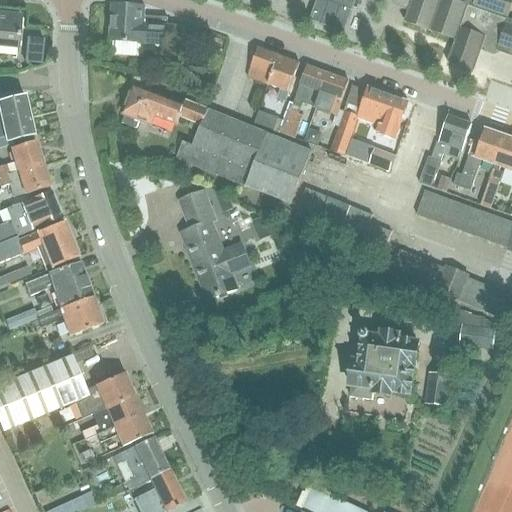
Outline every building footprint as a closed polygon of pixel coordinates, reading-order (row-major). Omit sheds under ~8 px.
[(317,0),(311,18),(345,31),(356,0),(317,0)] [(511,0),(396,0),(401,9),(408,12),(405,23),(406,23),(405,24),(455,41),(448,63),(449,64),(448,64),(473,73),(474,72),(475,73),(483,48),(511,57),(511,21),(509,20),(511,9),(511,0)] [(188,48),(189,28),(167,27),(167,19),(145,17),(145,10),(113,8),(111,43),(142,45),(188,48)] [(0,47),(17,49),(21,17),(0,15),(0,47)] [(28,40),(26,64),(42,65),(44,41),(28,40)] [(248,79),(269,86),(279,57),(258,50),(248,79)] [(279,57),(269,86),(281,90),(278,99),(286,102),(289,93),(290,93),(300,64),(279,57)] [(303,105),(316,109),(328,74),(307,67),(297,96),(294,106),(292,112),(300,115),(302,108),(303,105)] [(356,126),(359,119),(359,117),(339,110),(343,101),(342,101),(349,82),(328,74),(316,109),(344,119),(343,121),(356,126)] [(178,125),(180,118),(201,127),(193,147),(184,144),(177,160),(291,206),(313,154),(268,135),(187,102),(185,105),(135,87),(125,115),(126,116),(123,125),(138,130),(142,120),(153,124),(156,116),(178,125)] [(359,117),(359,119),(385,129),(381,140),(394,145),(399,133),(409,103),(369,89),(359,117)] [(25,99),(0,104),(0,150),(12,147),(11,143),(34,137),(25,99)] [(258,119),(256,124),(275,131),(279,118),(261,111),(258,119)] [(292,112),(284,135),(296,139),(300,126),(304,116),(300,115),(292,112)] [(429,159),(420,185),(428,187),(432,189),(447,147),(463,153),(473,125),(450,117),(440,145),(438,144),(432,160),(429,159)] [(343,121),(332,152),(345,157),(346,157),(349,146),(352,136),(356,126),(343,121)] [(300,126),(296,139),(308,143),(312,130),(300,126)] [(482,161),(496,166),(506,137),(486,130),(482,144),(475,142),(470,157),(464,176),(458,174),(454,186),(472,192),(482,161)] [(496,166),(489,186),(482,206),(491,209),(504,174),(500,172),(501,168),(511,171),(511,139),(506,137),(496,166)] [(0,178),(43,166),(36,142),(11,150),(15,164),(0,168),(0,178)] [(346,157),(345,157),(355,161),(359,149),(349,146),(346,157)] [(396,157),(376,149),(370,166),(390,173),(396,157)] [(0,186),(1,189),(9,186),(13,199),(25,195),(25,196),(50,189),(43,166),(0,178),(0,186)] [(442,176),(437,190),(441,191),(446,193),(451,180),(442,176)] [(308,216),(318,194),(307,189),(297,212),(308,216)] [(232,275),(250,268),(242,247),(224,254),(212,224),(217,222),(205,192),(181,201),(192,230),(183,234),(209,301),(237,290),(232,275)] [(0,251),(19,243),(17,239),(63,220),(51,193),(6,211),(11,222),(0,226),(0,251)] [(417,216),(429,221),(437,197),(426,193),(417,216)] [(229,200),(215,194),(223,214),(233,210),(229,200)] [(320,221),(329,198),(318,194),(308,216),(320,221)] [(429,221),(440,225),(449,201),(437,197),(429,221)] [(331,225),(340,203),(329,198),(320,221),(331,225)] [(449,201),(440,225),(452,229),(460,205),(449,201)] [(342,230),(351,207),(340,203),(331,225),(342,230)] [(452,229),(463,233),(472,210),(460,205),(452,229)] [(353,234),(362,212),(351,207),(342,230),(353,234)] [(472,210),(463,233),(475,237),(483,214),(472,210)] [(364,239),(370,224),(373,216),(362,212),(353,234),(364,239)] [(475,237),(486,241),(495,218),(483,214),(475,237)] [(251,216),(252,237),(264,236),(264,216),(251,216)] [(486,241),(497,245),(506,222),(495,218),(486,241)] [(508,251),(509,251),(511,241),(511,224),(506,222),(497,245),(509,249),(508,251)] [(372,251),(381,229),(370,224),(364,239),(361,246),(372,251)] [(0,264),(23,255),(24,256),(38,250),(47,273),(79,260),(64,225),(19,243),(0,251),(0,264)] [(381,229),(372,251),(383,256),(393,233),(381,229)] [(391,275),(403,279),(412,256),(401,252),(391,275)] [(403,279),(414,284),(423,261),(412,256),(403,279)] [(414,284),(425,289),(435,266),(423,261),(414,284)] [(60,313),(93,299),(91,295),(81,265),(49,277),(49,278),(25,286),(30,298),(46,292),(45,289),(52,287),(61,311),(59,312),(60,313)] [(436,293),(447,269),(446,268),(446,270),(435,266),(425,289),(436,293)] [(28,267),(0,278),(0,288),(31,276),(28,267)] [(437,292),(448,296),(458,273),(447,269),(436,293),(437,293),(437,292)] [(458,302),(459,303),(469,278),(458,273),(448,296),(459,301),(458,302)] [(459,303),(470,307),(480,284),(469,280),(469,278),(459,303)] [(480,284),(470,307),(481,312),(491,289),(480,284)] [(481,312),(493,316),(502,293),(491,289),(481,312)] [(511,301),(511,297),(502,293),(493,316),(504,321),(511,301)] [(93,299),(60,313),(60,314),(38,323),(41,331),(56,325),(58,319),(61,317),(70,339),(103,325),(93,299)] [(460,346),(505,352),(507,325),(492,323),(492,321),(486,320),(486,319),(472,316),(473,314),(470,313),(470,312),(450,307),(448,326),(462,328),(460,346)] [(34,311),(6,322),(10,332),(38,320),(34,311)] [(410,395),(418,343),(399,340),(400,336),(382,334),(381,338),(370,336),(366,331),(359,335),(364,341),(361,362),(355,361),(351,387),(353,387),(351,397),(373,400),(374,392),(392,395),(393,393),(410,395)] [(135,399),(125,376),(86,393),(71,359),(0,389),(0,426),(3,435),(5,434),(15,456),(26,452),(16,430),(75,404),(82,421),(106,411),(135,399)] [(445,406),(449,378),(432,376),(428,403),(445,406)] [(106,411),(110,422),(99,427),(102,435),(143,418),(135,399),(106,411)] [(102,435),(98,437),(97,437),(100,445),(117,438),(122,449),(151,437),(143,418),(102,435)] [(95,428),(82,433),(86,442),(97,437),(98,437),(95,428)] [(142,467),(161,457),(153,440),(113,460),(117,467),(125,463),(129,472),(141,466),(142,467)] [(90,452),(80,456),(84,466),(85,467),(94,463),(90,452)] [(150,483),(169,473),(161,457),(142,467),(141,466),(129,472),(134,481),(126,485),(129,493),(150,483)] [(169,473),(150,483),(155,492),(145,497),(152,511),(172,511),(185,506),(169,473)] [(121,487),(112,491),(115,498),(124,493),(121,487)] [(366,511),(313,488),(303,509),(309,511),(366,511)] [(93,495),(81,500),(86,510),(97,505),(93,495)]
